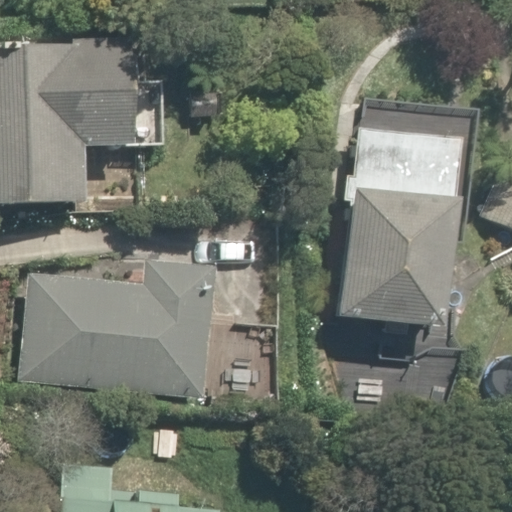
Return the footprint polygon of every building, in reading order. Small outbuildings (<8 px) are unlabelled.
[(479,144),(363,127),(334,332),(450,349),(479,144)] [(511,137),(477,216),(511,231),(511,137)] [(21,395),(206,409),(212,335),(262,339),(269,243),(75,229),(71,281),(29,278),(21,395)] [(437,371),(326,358),(318,424),(429,437),(437,371)] [(186,511),(187,510),(112,503),(114,479),(50,472),(45,511),(186,511)]
